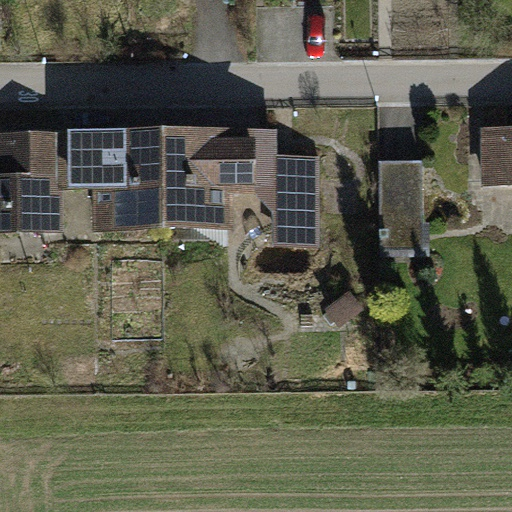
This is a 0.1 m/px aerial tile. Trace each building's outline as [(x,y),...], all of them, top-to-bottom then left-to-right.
[(511,137),(485,138),(486,181),(511,180),(511,137)] [(226,139),(163,140),(164,227),(227,227),(226,184),(273,184),(273,165),(273,154),(273,140),(226,141),(226,139)] [(100,228),(164,227),(163,140),(2,142),(2,178),(0,177),(0,229),(58,228),(57,186),(100,185),(100,228)] [(422,164),(379,165),(380,227),(423,226),(422,164)] [(316,165),(273,165),(273,184),(278,203),(278,255),(315,255),(316,165)]
